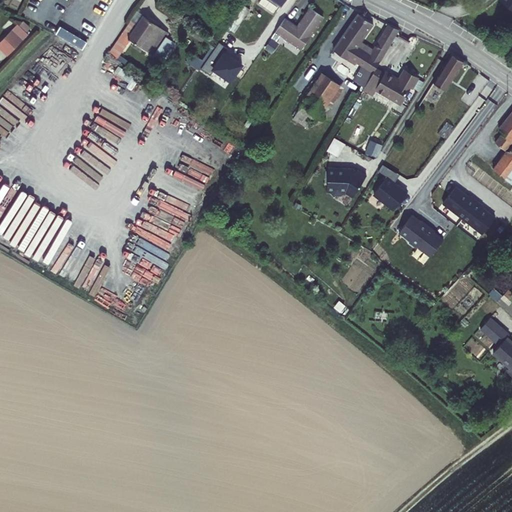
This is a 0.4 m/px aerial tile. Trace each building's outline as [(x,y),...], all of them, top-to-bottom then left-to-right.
[(251,3),(246,0),(244,0),(234,16),(239,20),(243,13),(251,3)] [(511,0),(496,0),(511,12),(511,0)] [(298,21),(285,12),(276,25),(301,42),(324,10),(311,2),(298,21)] [(258,8),(251,3),(243,13),(250,19),(258,8)] [(145,11),(138,22),(134,19),(126,33),(129,35),(154,52),(157,48),(160,50),(170,33),(166,30),(168,26),(145,11)] [(355,12),(332,46),(359,66),(353,77),(363,83),(374,64),(396,26),(385,21),(366,54),(354,46),(370,22),(355,12)] [(134,19),(132,18),(114,45),(117,47),(126,33),(134,19)] [(27,35),(16,25),(0,41),(0,49),(6,56),(27,35)] [(84,48),(88,40),(62,25),(58,32),(84,48)] [(278,37),(271,32),(264,41),(272,46),(278,37)] [(117,47),(119,49),(129,35),(126,33),(117,47)] [(218,40),(200,66),(209,73),(213,67),(229,78),(241,61),(223,50),(226,45),(218,40)] [(462,60),(448,51),(430,80),(443,89),(462,60)] [(386,69),(384,71),(374,64),(363,83),(361,86),(371,92),(375,85),(390,95),(398,101),(409,84),(412,86),(418,76),(405,67),(398,77),(386,69)] [(320,75),(301,105),(322,120),(342,89),(320,75)] [(384,103),(390,95),(375,85),(371,92),(370,93),(384,103)] [(511,107),(494,130),(498,133),(491,142),(493,144),(489,149),(496,153),(500,148),(502,150),(511,136),(511,143),(511,142),(497,159),(498,160),(507,167),(508,168),(510,165),(511,166),(511,107)] [(440,136),(449,124),(443,119),(434,131),(440,136)] [(335,136),(329,150),(340,155),(346,141),(335,136)] [(362,150),(374,155),(378,144),(367,139),(362,150)] [(493,161),(487,168),(487,175),(494,180),(499,178),(505,171),(507,167),(498,160),(493,161)] [(379,162),(375,168),(381,172),(385,166),(379,162)] [(351,193),(364,172),(355,166),(353,168),(350,167),(345,167),(345,166),(327,164),(325,187),(329,187),(331,190),(338,191),(341,188),(343,188),(351,193)] [(384,174),(391,179),(396,172),(385,166),(381,172),(384,174)] [(391,180),(384,174),(370,190),(390,206),(404,190),(396,184),(395,185),(390,181),(391,180)] [(464,195),(451,185),(438,201),(458,216),(471,199),(465,194),(464,195)] [(478,204),(471,199),(458,216),(477,232),(490,216),(477,205),(478,204)] [(416,217),(415,218),(407,211),(394,228),(405,237),(404,238),(411,244),(412,243),(425,253),(438,236),(429,229),(425,225),(416,217)] [(511,302),(506,297),(499,304),(511,314),(511,302)] [(474,304),(464,314),(474,323),(484,312),(474,304)] [(506,338),(508,335),(495,324),(485,335),(498,347),(506,338)] [(511,343),(506,338),(492,353),(509,368),(506,370),(511,375),(511,343)]
